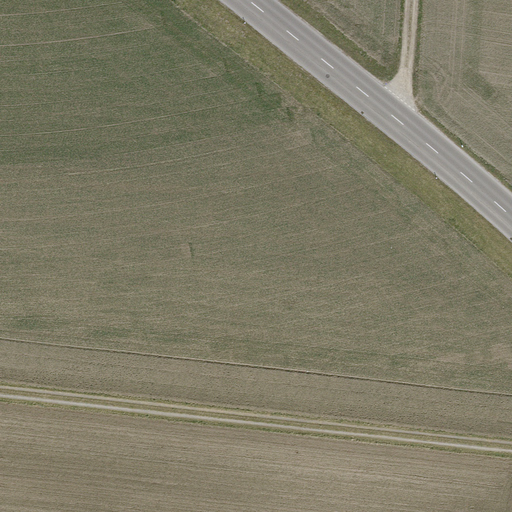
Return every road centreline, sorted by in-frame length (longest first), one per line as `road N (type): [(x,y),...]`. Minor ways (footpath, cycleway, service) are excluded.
road 1 (track): [(0,396),(511,451)]
road 2 (tertiary): [(245,0),(511,224)]
road 3 (track): [(406,130),(414,0)]
